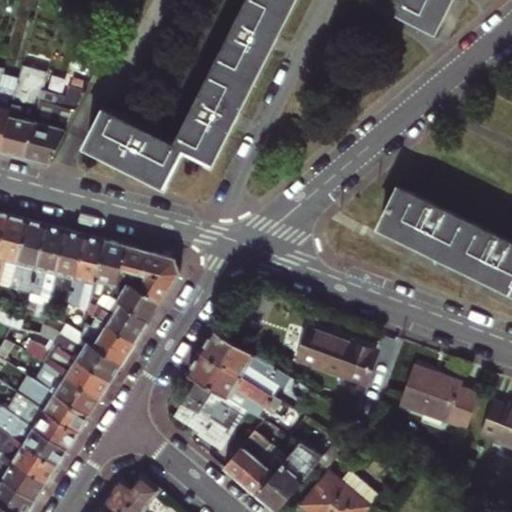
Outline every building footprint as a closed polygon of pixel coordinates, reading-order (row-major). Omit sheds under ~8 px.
[(291,0),(247,0),(246,2),(177,139),(105,102),(88,137),(168,178),(186,144),(213,158),(291,0)] [(404,0),(399,10),(434,27),(448,0),(404,0)] [(41,87),(41,90),(24,153),(49,159),(106,48),(94,42),(72,81),(64,79),(60,91),(41,87)] [(0,65),(0,146),(1,147),(15,92),(0,88),(0,77),(3,66),(0,65)] [(24,153),(41,90),(30,88),(34,71),(34,68),(22,65),(15,92),(1,147),(24,153)] [(41,87),(44,74),(34,71),(30,88),(41,90),(41,87)] [(511,240),(399,185),(381,221),(511,285),(511,240)] [(16,263),(28,219),(8,214),(0,243),(0,281),(6,260),(16,263)] [(47,224),(28,219),(16,263),(25,266),(19,290),(29,292),(47,224)] [(67,229),(47,224),(29,292),(41,295),(47,271),(55,273),(67,229)] [(49,298),(69,303),(87,235),(67,229),(55,273),(49,298)] [(95,283),(106,240),(87,235),(69,303),(80,306),(87,281),(95,283)] [(115,283),(117,272),(124,244),(106,240),(95,283),(93,291),(112,295),(112,283),(115,283)] [(117,272),(123,273),(124,267),(138,271),(137,277),(145,279),(147,273),(156,275),(161,254),(124,244),(117,272)] [(145,279),(137,277),(123,273),(121,279),(150,293),(162,300),(179,272),(175,257),(161,254),(156,275),(147,273),(145,279)] [(117,299),(122,302),(150,319),(162,300),(150,293),(121,279),(123,273),(117,272),(115,283),(112,283),(123,290),(117,299)] [(91,296),(90,302),(95,305),(98,301),(91,296)] [(150,319),(122,302),(116,312),(98,301),(95,305),(90,302),(88,306),(97,311),(95,315),(98,316),(109,323),(136,341),(150,319)] [(87,310),(95,315),(97,311),(88,306),(87,310)] [(109,323),(98,316),(92,326),(103,332),(109,323)] [(22,321),(20,327),(39,333),(41,327),(22,321)] [(136,341),(109,323),(103,332),(92,326),(84,321),(81,336),(89,341),(123,362),(136,341)] [(311,327),(299,359),(366,384),(378,352),(311,327)] [(294,378),(215,329),(201,350),(241,376),(248,366),(286,390),(294,378)] [(56,342),(79,357),(113,378),(123,362),(89,341),(84,348),(61,334),(57,341),(56,342)] [(113,378),(79,357),(75,362),(51,347),(43,359),(68,374),(102,396),(113,378)] [(202,380),(243,406),(263,419),(267,413),(272,415),(281,401),(241,376),(201,350),(188,372),(202,380)] [(468,427),(480,393),(463,387),(465,381),(418,363),(403,403),(468,427)] [(102,396),(68,374),(65,379),(40,364),(32,376),(57,391),(91,413),(102,396)] [(54,396),(57,391),(32,376),(28,373),(25,378),(54,396)] [(81,430),(91,413),(57,391),(54,396),(25,378),(17,390),(81,430)] [(221,443),(243,406),(202,380),(181,413),(206,429),(203,432),(221,443)] [(81,430),(17,390),(6,407),(8,409),(70,447),(81,430)] [(495,398),(482,432),(511,443),(511,403),(509,402),(509,403),(495,398)] [(0,427),(59,464),(70,447),(8,409),(0,420),(0,427)] [(59,464),(0,427),(0,438),(4,441),(0,447),(0,450),(49,480),(59,464)] [(272,442),(255,428),(225,465),(257,493),(284,461),(276,454),(271,460),(263,453),(272,442)] [(337,436),(321,456),(316,462),(324,468),(346,442),(337,436)] [(300,443),(284,461),(257,493),(276,509),(316,462),(321,456),(300,443)] [(0,473),(38,497),(49,480),(0,450),(0,473)] [(121,476),(101,509),(106,511),(141,511),(149,500),(158,489),(137,472),(130,481),(121,476)] [(328,472),(301,503),(311,511),(366,511),(371,508),(368,506),(377,496),(348,472),(339,481),(328,472)] [(0,499),(21,511),(29,511),(38,497),(0,473),(0,499)] [(21,511),(0,499),(0,511),(21,511)]
